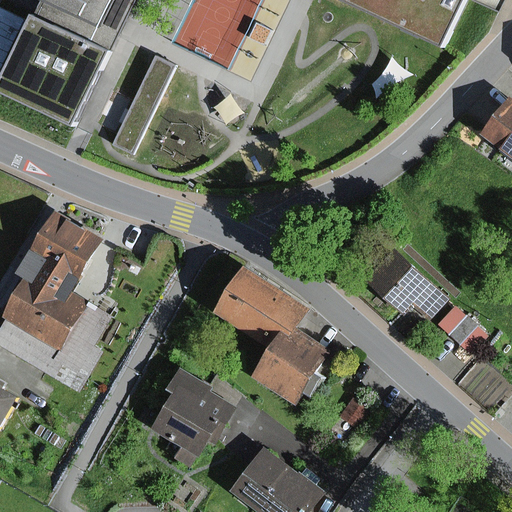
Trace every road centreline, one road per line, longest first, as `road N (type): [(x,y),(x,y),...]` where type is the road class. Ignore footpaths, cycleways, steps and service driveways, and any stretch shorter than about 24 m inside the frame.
road 1 (residential): [(511,462),(256,247)]
road 2 (residential): [(256,247),(289,212),(337,195),(436,125),(511,46)]
road 3 (residential): [(256,247),(0,143)]
road 4 (unknown): [(418,380),(344,474),(246,410)]
